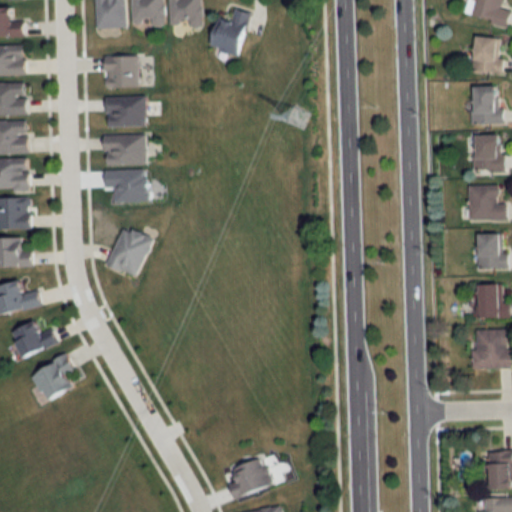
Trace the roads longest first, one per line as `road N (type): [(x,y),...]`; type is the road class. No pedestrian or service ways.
road 1 (residential): [(200,511),(79,294),(69,252),(62,0)]
road 2 (secondary): [(415,511),(401,0)]
road 3 (secondary): [(342,0),(355,511)]
road 4 (secondary): [(352,344),(367,379),(372,511)]
